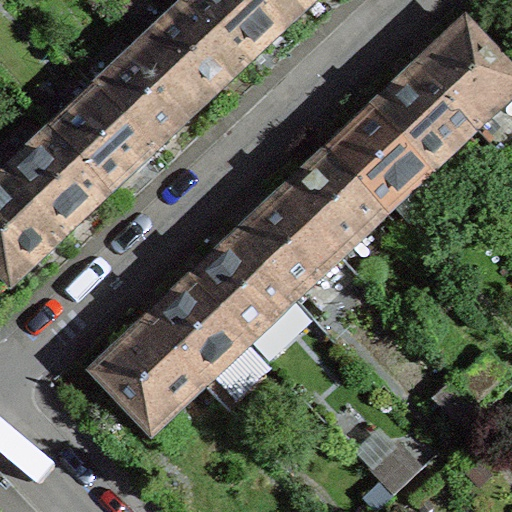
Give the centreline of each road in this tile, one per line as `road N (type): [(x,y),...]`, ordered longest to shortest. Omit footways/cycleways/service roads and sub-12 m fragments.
road 1 (residential): [(0,378),(403,0)]
road 2 (residential): [(0,413),(88,511)]
